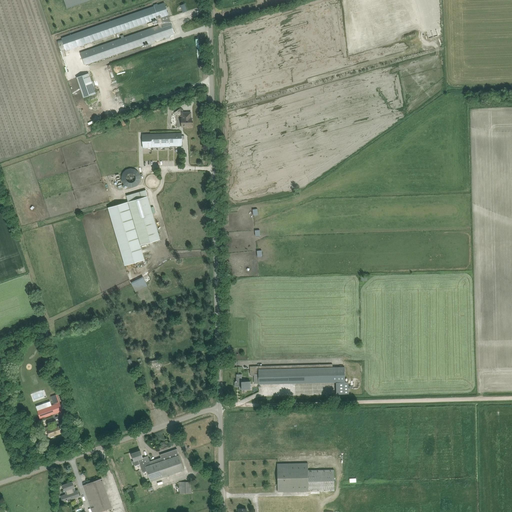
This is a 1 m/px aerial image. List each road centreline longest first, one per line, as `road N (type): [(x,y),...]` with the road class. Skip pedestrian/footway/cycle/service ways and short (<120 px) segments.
road 1 (unclassified): [(221,408),(210,0)]
road 2 (track): [(511,400),(221,408)]
road 3 (unclassified): [(0,483),(221,408)]
road 4 (track): [(480,401),(476,255)]
